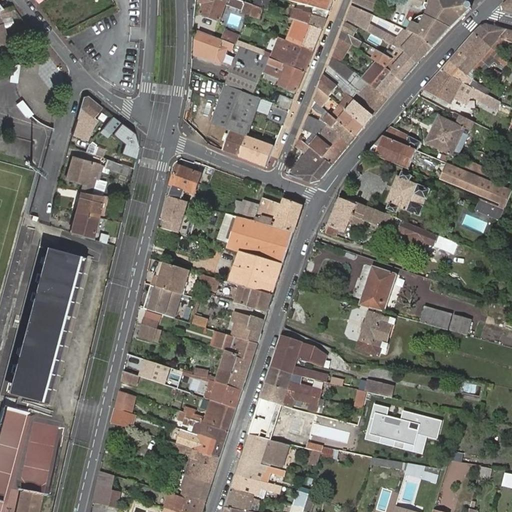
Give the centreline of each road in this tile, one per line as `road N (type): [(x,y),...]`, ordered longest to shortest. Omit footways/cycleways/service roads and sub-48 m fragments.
road 1 (residential): [(80,511),(168,142)]
road 2 (residential): [(319,200),(214,511)]
road 3 (residential): [(487,7),(319,200)]
road 4 (residential): [(345,0),(273,180)]
road 5 (residential): [(138,112),(78,72),(20,0)]
road 6 (residential): [(168,142),(180,0)]
